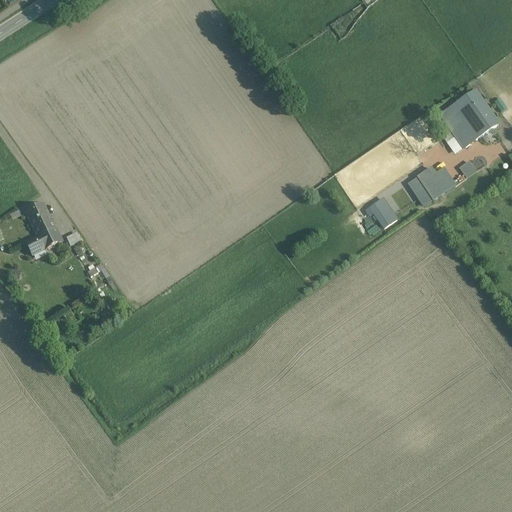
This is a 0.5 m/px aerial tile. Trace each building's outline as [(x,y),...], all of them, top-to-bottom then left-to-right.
[(498,126),(475,94),(454,109),(477,141),(477,142),(498,126)] [(477,141),(454,109),(449,112),(442,117),(465,150),(477,141)] [(469,163),(459,170),(467,180),(477,173),(469,163)] [(431,171),(408,186),(414,195),(415,194),(425,208),(433,203),(447,194),(455,189),(444,172),(436,177),(431,171)] [(368,209),(382,231),(398,221),(384,199),(368,209)] [(56,231),(44,205),(26,214),(39,239),(27,245),(33,257),(45,251),(45,252),(62,243),(56,231)] [(73,230),(68,234),(74,243),(80,239),(73,230)]
